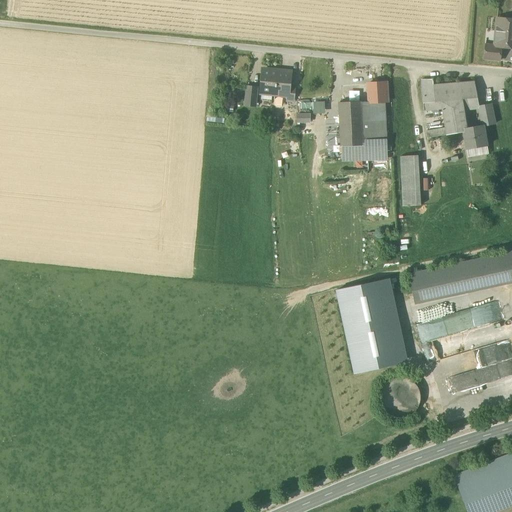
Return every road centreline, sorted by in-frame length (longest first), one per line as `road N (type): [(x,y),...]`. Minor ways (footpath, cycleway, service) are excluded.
road 1 (residential): [(511,74),(211,45)]
road 2 (tertiary): [(290,511),(511,427)]
road 3 (track): [(211,45),(0,24)]
